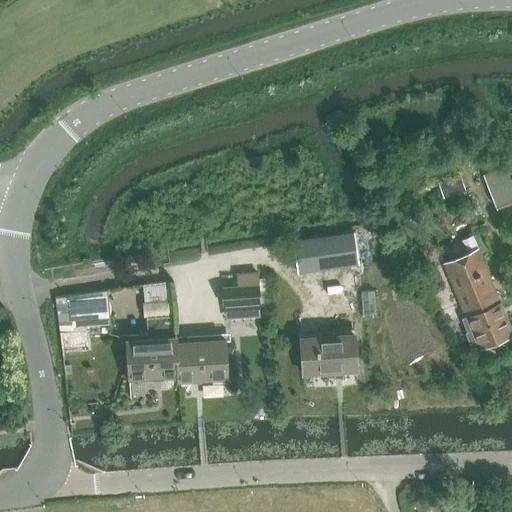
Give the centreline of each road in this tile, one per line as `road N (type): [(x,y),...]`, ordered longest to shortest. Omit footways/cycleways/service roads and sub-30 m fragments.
road 1 (residential): [(38,482),(69,487),(511,464)]
road 2 (tertiary): [(447,0),(108,105),(70,126),(24,186)]
road 3 (tertiary): [(38,482),(47,425),(12,239),(24,186)]
